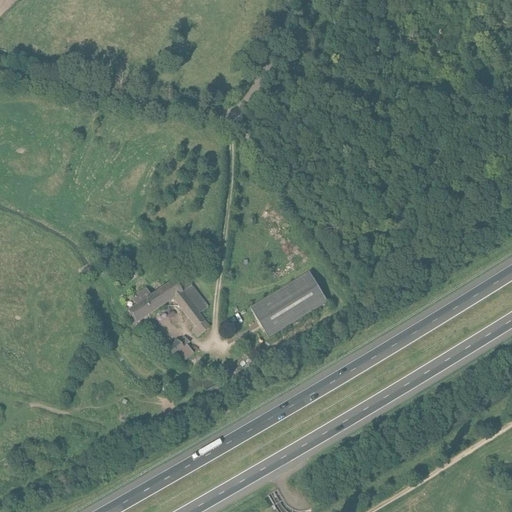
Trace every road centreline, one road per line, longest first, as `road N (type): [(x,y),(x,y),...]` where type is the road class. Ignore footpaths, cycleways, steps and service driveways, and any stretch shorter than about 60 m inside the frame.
road 1 (motorway): [(511,272),(105,511)]
road 2 (motorway): [(186,511),(511,319)]
road 3 (unclassified): [(234,114),(0,74)]
road 4 (track): [(234,114),(351,288)]
road 5 (track): [(371,511),(511,425)]
road 6 (unclassified): [(234,114),(264,70),(292,0)]
